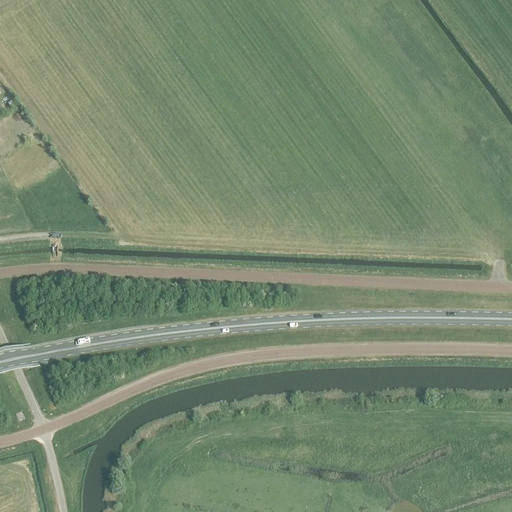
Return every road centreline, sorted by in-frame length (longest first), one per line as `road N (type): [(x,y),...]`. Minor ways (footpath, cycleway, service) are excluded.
road 1 (primary): [(0,363),(240,325),(511,320)]
road 2 (unclassified): [(0,273),(511,288)]
road 3 (unclassified): [(42,430),(163,376),(231,359),(511,351)]
